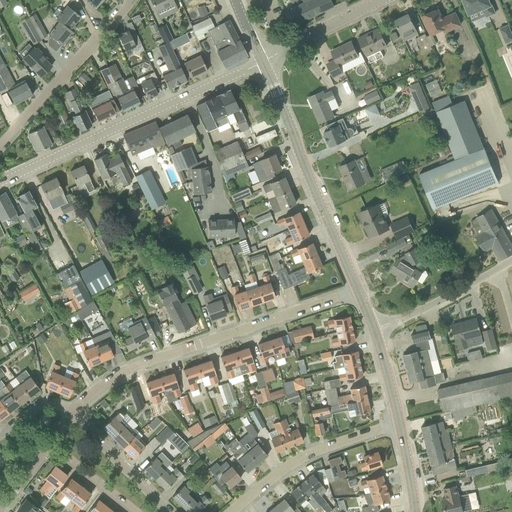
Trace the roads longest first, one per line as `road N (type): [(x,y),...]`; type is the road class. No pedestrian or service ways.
road 1 (residential): [(74,414),(140,365),(358,292)]
road 2 (unclassified): [(0,182),(262,61)]
road 3 (tertiary): [(358,292),(262,61)]
road 4 (residential): [(0,147),(128,0)]
road 5 (residential): [(233,511),(305,456),(399,424)]
road 6 (unclassified): [(374,328),(511,260)]
road 7 (residential): [(170,511),(74,414)]
road 8 (tertiary): [(262,61),(384,0)]
